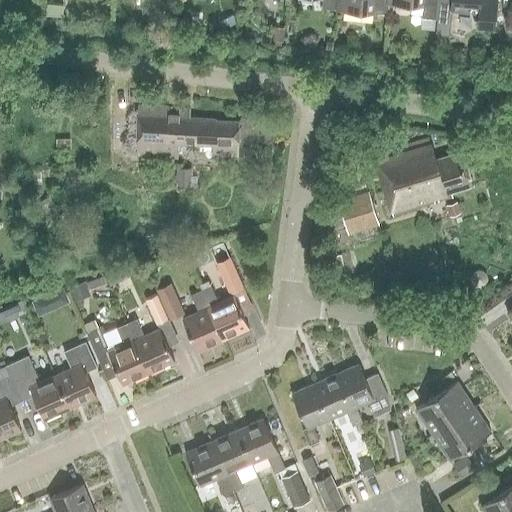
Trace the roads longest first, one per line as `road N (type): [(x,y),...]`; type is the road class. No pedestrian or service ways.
road 1 (unclassified): [(316,91),(0,50)]
road 2 (residential): [(511,396),(478,344),(450,327),(290,306)]
road 3 (residential): [(108,436),(277,352),(290,306)]
road 4 (residential): [(290,306),(316,91)]
road 5 (unclassified): [(511,115),(316,91)]
